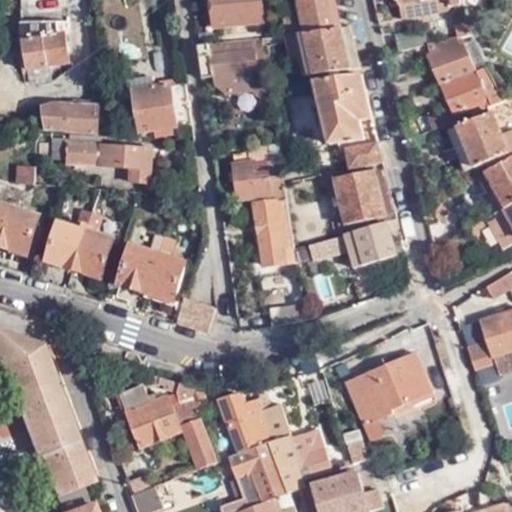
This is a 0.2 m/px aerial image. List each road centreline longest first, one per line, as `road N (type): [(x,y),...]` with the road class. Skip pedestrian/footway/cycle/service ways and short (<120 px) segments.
road 1 (residential): [(185,0),(236,358)]
road 2 (residential): [(417,294),(426,264),(363,0)]
road 3 (residential): [(0,317),(65,344),(126,511)]
road 4 (residential): [(0,287),(130,333),(236,358)]
road 5 (residential): [(236,358),(417,294)]
